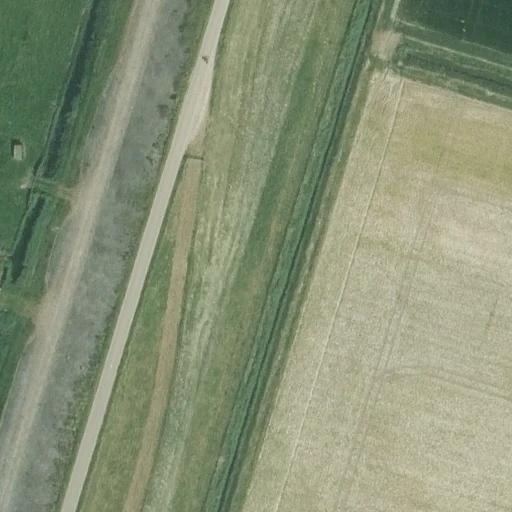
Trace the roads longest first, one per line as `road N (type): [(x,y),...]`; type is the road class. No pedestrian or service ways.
road 1 (tertiary): [(68,511),(221,0)]
road 2 (track): [(151,0),(0,505)]
